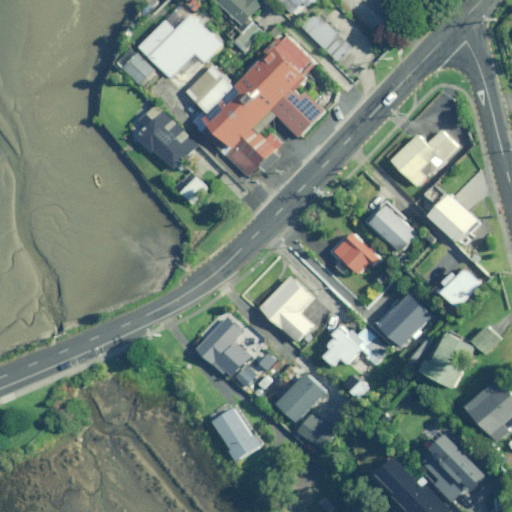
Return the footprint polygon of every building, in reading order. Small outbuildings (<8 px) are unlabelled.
[(198,12),(186,0),(184,0),(175,10),(187,23),(198,12)] [(265,7),(258,0),(218,0),(244,23),(239,28),(245,34),(237,42),(248,52),(266,31),(253,19),(265,7)] [(315,0),(281,0),(299,17),(315,0)] [(323,6),(305,26),(343,62),(362,42),(323,6)] [(174,32),(161,20),(138,43),(154,58),(158,54),(190,84),(214,59),(203,48),(210,41),(195,27),(188,34),(180,26),(174,32)] [(239,87),(213,114),(208,119),(236,146),(228,154),(252,177),(285,144),(275,134),(269,128),(281,116),(302,136),(326,111),(301,86),(311,76),(306,71),(318,59),(292,35),(283,44),(280,40),(268,53),(270,55),(239,87)] [(161,73),(137,49),(124,63),(147,87),(161,73)] [(213,114),(239,87),(216,65),(191,92),(213,114)] [(180,122),(159,103),(144,120),(150,126),(138,139),(154,153),(157,149),(180,169),(202,144),(187,130),(181,137),(173,129),(180,122)] [(460,147),(444,130),(430,144),(421,134),(394,160),(418,186),(460,147)] [(211,187),(197,173),(182,189),(196,203),(211,187)] [(483,223),(455,195),(434,215),(468,249),(475,242),(470,236),(483,223)] [(410,220),(389,200),(370,219),(404,252),(421,234),(408,221),(410,220)] [(356,232),(349,239),(347,236),(332,252),(338,257),(334,261),(348,273),(352,270),(356,274),(359,272),(362,275),(372,264),(376,268),(385,259),(356,232)] [(461,266),(444,245),(417,267),(434,288),(461,266)] [(486,284),(472,270),(462,279),(457,274),(448,282),(453,287),(447,293),(462,307),(486,284)] [(315,296),(294,276),(264,308),(305,347),(314,337),(310,333),(316,326),(301,311),(315,296)] [(434,316),(412,294),(394,312),(391,310),(378,323),(403,347),(434,316)] [(249,330),(234,315),(202,349),(233,379),(237,375),(250,387),(268,368),(239,340),(249,330)] [(358,336),(346,323),(327,342),(333,348),(325,356),(335,366),(343,359),(349,364),(362,351),(375,365),(389,350),(367,327),(358,336)] [(502,341),(488,328),(476,341),(489,354),(502,341)] [(474,344),(452,332),(436,361),(431,358),(424,371),(456,389),(470,365),(464,362),(474,344)] [(326,392),(307,374),(279,404),(297,421),(326,392)] [(511,420),(511,385),(504,377),(471,407),(502,441),(511,431),(511,427),(509,424),(511,420)] [(369,389),(363,382),(352,391),(358,399),(369,389)] [(335,433),(312,414),(299,431),(321,449),(335,433)] [(438,448),(439,450),(427,461),(444,479),(437,485),(455,503),(473,487),(475,489),(490,474),(452,435),(438,448)] [(453,511),(456,509),(429,481),(405,504),(413,511),(453,511)]
